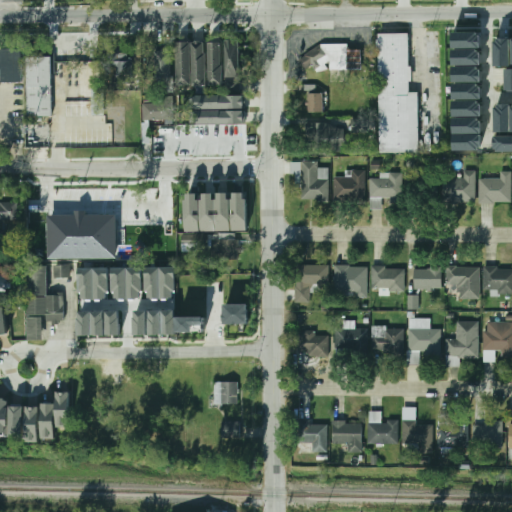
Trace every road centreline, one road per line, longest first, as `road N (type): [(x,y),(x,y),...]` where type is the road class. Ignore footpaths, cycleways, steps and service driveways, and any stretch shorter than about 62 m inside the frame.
road 1 (tertiary): [(273,511),(269,0)]
road 2 (tertiary): [(511,14),(0,18)]
road 3 (residential): [(272,167),(0,171)]
road 4 (residential): [(511,389),(271,389)]
road 5 (residential): [(511,236),(272,235)]
road 6 (residential): [(271,352),(35,353)]
